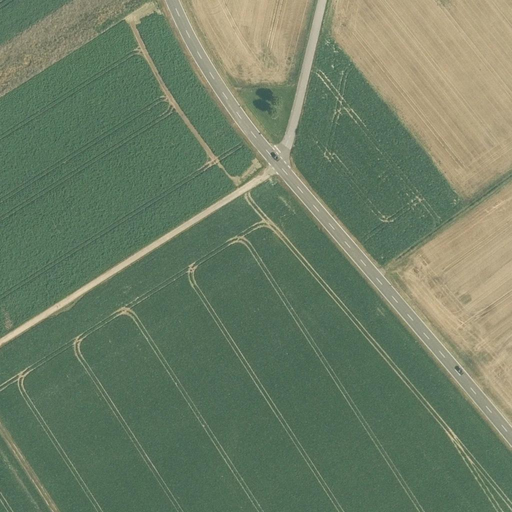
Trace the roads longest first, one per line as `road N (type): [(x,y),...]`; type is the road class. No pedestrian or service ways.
road 1 (secondary): [(511,439),(277,164)]
road 2 (track): [(0,342),(277,164)]
road 3 (secondary): [(277,164),(208,71),(171,0)]
road 4 (unclassified): [(323,0),(277,164)]
road 5 (track): [(374,276),(511,177)]
